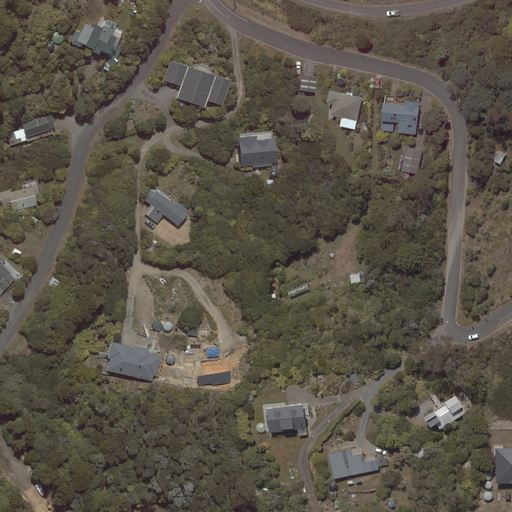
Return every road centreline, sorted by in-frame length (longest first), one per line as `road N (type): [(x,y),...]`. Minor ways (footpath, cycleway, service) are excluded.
road 1 (residential): [(511,309),(473,332),(449,324),(461,147),(458,119),(443,94),(415,75),(287,44),(238,24),(208,0)]
road 2 (residential): [(187,0),(131,87),(84,138),(40,275),(0,345)]
road 3 (track): [(381,66),(373,186),(338,250)]
road 4 (residential): [(311,0),(387,11),(458,0)]
